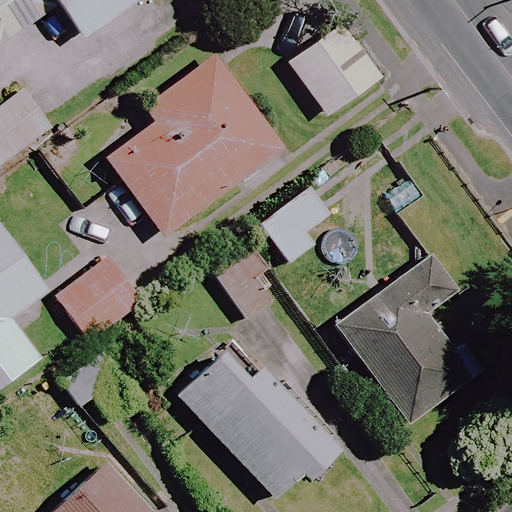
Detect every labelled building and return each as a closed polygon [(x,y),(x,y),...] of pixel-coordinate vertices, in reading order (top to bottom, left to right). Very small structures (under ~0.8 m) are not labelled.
[(0,0),(0,46),(47,13),(37,0),(0,0)] [(47,0),(79,45),(141,0),(47,0)] [(378,82),(337,24),(282,63),(323,121),(378,82)] [(281,151),(213,58),(140,111),(149,123),(100,158),(159,240),(281,151)] [(0,161),(53,123),(22,84),(0,100),(0,161)] [(326,220),(305,191),(255,228),(285,269),(311,250),(302,237),(326,220)] [(41,294),(0,239),(0,389),(36,363),(5,321),(41,294)] [(279,297),(246,250),(208,277),(241,324),(279,297)] [(141,304),(107,257),(50,297),(84,345),(141,304)] [(451,297),(426,261),(330,330),(402,430),(468,383),(421,319),(451,297)] [(337,454),(232,344),(173,400),(271,504),(300,476),(307,483),(337,454)] [(134,407),(99,356),(57,384),(76,411),(89,402),(105,426),(134,407)] [(140,511),(103,471),(59,511),(140,511)]
